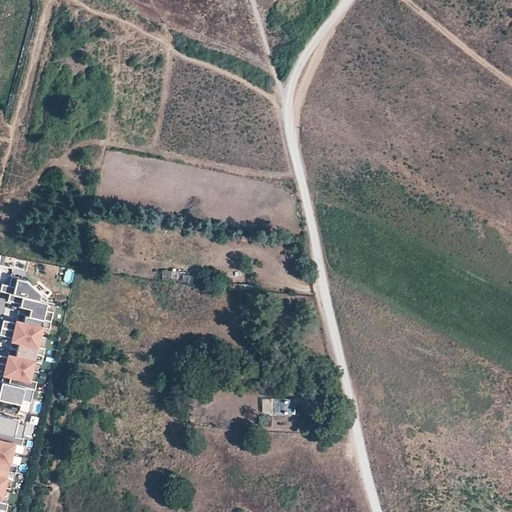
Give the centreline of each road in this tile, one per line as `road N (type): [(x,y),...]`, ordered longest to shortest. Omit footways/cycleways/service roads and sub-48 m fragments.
road 1 (track): [(379,511),(289,108)]
road 2 (track): [(511,80),(406,0)]
road 3 (track): [(289,108),(294,73),(346,0)]
